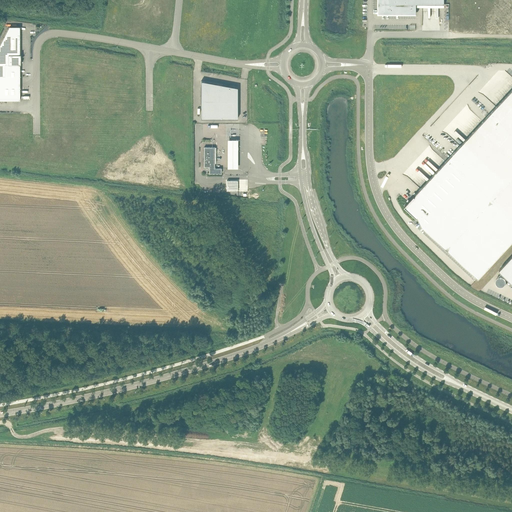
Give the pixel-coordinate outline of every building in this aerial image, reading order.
[(416,14),(416,13),(416,4),(444,4),(444,0),(378,0),(378,13),(382,13),(382,14),(413,14),(416,14)] [(20,27),(9,27),(0,45),(0,100),(20,100),(20,65),(21,65),(21,64),(20,64),(20,55),(21,55),(20,55),(20,27)] [(233,87),(201,81),(201,119),(237,119),(237,93),(237,88),(233,87)] [(415,196),(405,206),(417,217),(418,217),(423,226),(479,278),(511,241),(511,90),(417,193),(415,196)] [(237,140),(227,140),(226,168),(236,168),(237,140)] [(215,148),(215,147),(204,147),(204,167),(209,167),(209,174),(221,174),(221,168),(220,168),(214,168),(214,148),(215,148)] [(237,181),(227,181),(227,191),(237,191),(237,181)] [(496,279),(496,281),(496,283),(498,285),(499,286),(501,286),(504,286),(505,284),(510,280),(511,281),(511,256),(508,261),(499,270),(502,273),(498,277),(496,279)]
